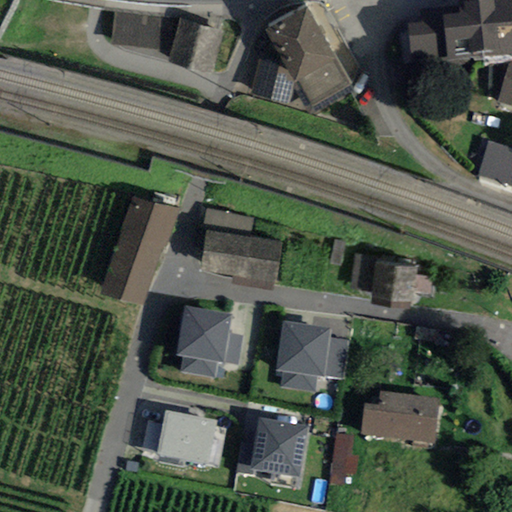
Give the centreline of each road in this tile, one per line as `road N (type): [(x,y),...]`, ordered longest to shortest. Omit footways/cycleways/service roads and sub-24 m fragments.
road 1 (residential): [(511,339),(478,325),(163,281)]
road 2 (residential): [(260,0),(163,281)]
road 3 (residential): [(163,281),(95,511)]
road 4 (track): [(237,79),(112,58),(97,42),(100,0)]
